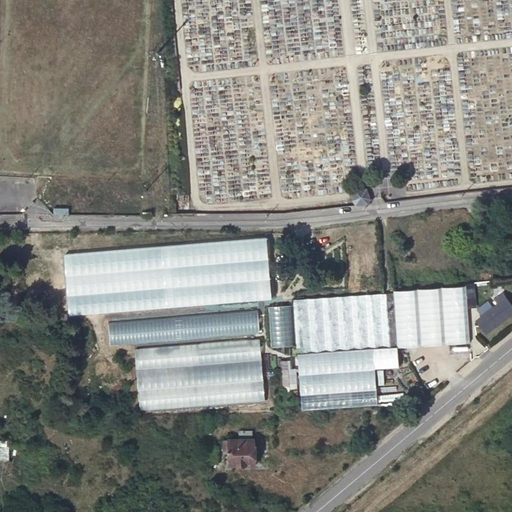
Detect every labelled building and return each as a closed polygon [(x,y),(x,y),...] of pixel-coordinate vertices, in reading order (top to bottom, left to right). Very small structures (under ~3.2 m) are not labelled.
[(349,201),(352,206),(360,205),(365,205),(367,199),(363,190),(350,191),(349,201)] [(466,286),(392,291),(394,305),(396,333),(397,345),(470,340),(466,286)] [(394,305),(392,291),(341,295),(291,299),(294,352),(296,351),(371,347),(396,345),(397,345),(396,333),(394,305)] [(486,334),(511,312),(511,307),(502,295),(493,302),(496,306),(476,322),(486,334)] [(257,333),(255,309),(105,320),(107,343),(257,333)] [(261,399),(257,337),(132,346),(137,408),(261,399)] [(396,345),(371,347),(372,353),(372,367),(397,365),(396,345)] [(371,347),(296,351),(296,357),(372,353),(371,347)] [(372,367),(372,353),(296,357),(298,406),(374,402),(372,367)] [(280,369),(293,368),(293,358),(280,359),(280,369)] [(294,399),(293,368),(280,369),(282,400),(294,399)] [(255,464),(255,439),(224,439),(224,450),(230,450),(230,464),(255,464)] [(218,460),(218,446),(209,446),(209,460),(218,460)]
